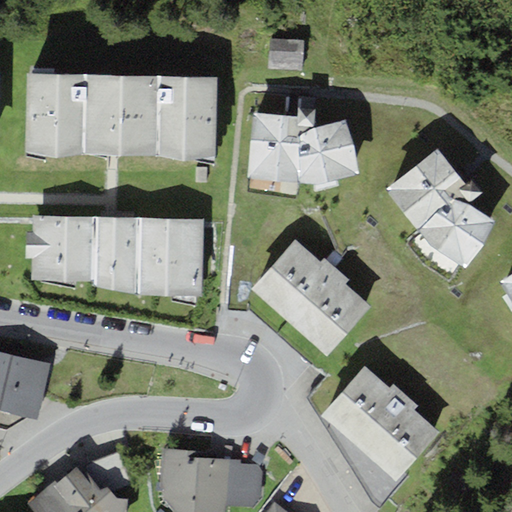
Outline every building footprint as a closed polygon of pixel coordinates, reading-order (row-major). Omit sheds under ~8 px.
[(305,41),(271,40),(270,68),(304,70),(305,41)] [(216,76),(27,73),(26,151),(214,155),(216,76)] [(297,116),(252,112),(247,177),(319,183),(359,174),(345,120),(318,126),(314,126),(315,108),(297,107),(297,116)] [(466,183),(436,149),(384,187),(436,249),(463,268),(494,220),(474,206),(469,199),(481,191),(472,180),(466,183)] [(203,219),(34,215),(32,231),(26,231),(26,260),(32,260),(33,280),(92,280),(93,285),(139,295),(200,295),(203,219)] [(297,236),(251,287),(326,354),(372,303),(346,281),(349,277),(324,255),(321,258),(297,236)] [(511,273),(499,281),(511,301),(511,273)] [(0,403),(12,354),(0,351),(0,403)] [(51,363),(12,354),(0,403),(0,409),(37,419),(51,363)] [(366,366),(322,415),(393,480),(437,431),(414,409),(418,405),(395,384),(391,388),(366,366)] [(161,489),(162,489),(162,500),(173,511),(224,511),(225,506),(252,507),(261,494),(262,470),(258,464),(239,464),(240,460),(214,459),(214,453),(164,449),(161,489)] [(118,453),(83,466),(99,488),(107,485),(111,490),(131,482),(118,453)] [(80,462),(28,503),(34,511),(125,511),(126,497),(117,497),(111,490),(107,485),(99,488),(83,466),(80,462)]
